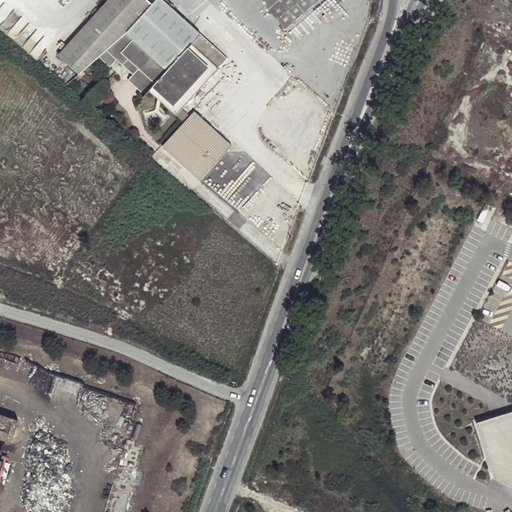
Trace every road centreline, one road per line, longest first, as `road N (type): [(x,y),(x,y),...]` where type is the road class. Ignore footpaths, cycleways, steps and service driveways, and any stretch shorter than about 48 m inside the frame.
road 1 (unclassified): [(0,307),(119,344),(254,404)]
road 2 (unknown): [(303,271),(160,151),(120,82)]
road 3 (primary): [(254,404),(337,180)]
road 4 (primary): [(337,180),(422,0)]
road 5 (primary): [(393,0),(337,180)]
